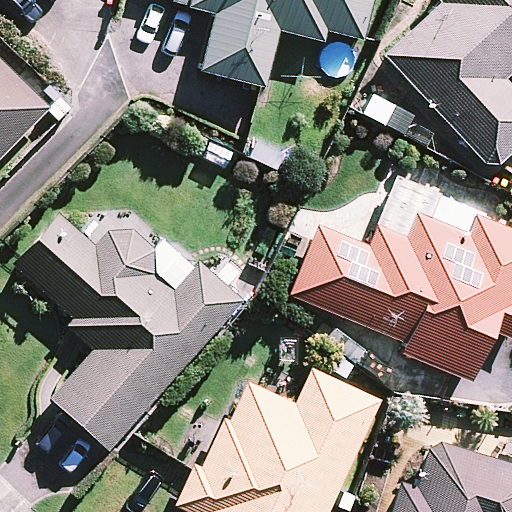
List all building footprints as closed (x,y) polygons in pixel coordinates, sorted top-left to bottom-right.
[(370,42),(380,0),(178,0),(177,5),(219,15),(204,73),(271,90),(285,32),(330,43),(333,33),(370,42)] [(511,0),(441,0),(447,5),(390,58),(489,165),(506,165),(511,159),(511,81),(511,80),(511,79),(511,0)] [(0,170),(59,111),(0,53),(0,170)] [(55,401),(113,453),(247,303),(204,265),(179,293),(163,278),(159,253),(138,234),(114,235),(100,250),(64,218),(19,268),(80,323),(73,330),(98,353),(55,401)] [(323,228),(294,299),(410,345),(406,357),(477,386),(511,304),(323,228)] [(336,511),(386,404),(315,372),(300,406),(254,385),(236,425),(228,421),(206,471),(199,468),(180,508),(189,511),(336,511)] [(511,511),(511,464),(446,444),(435,452),(422,493),(405,488),(398,511),(511,511)]
